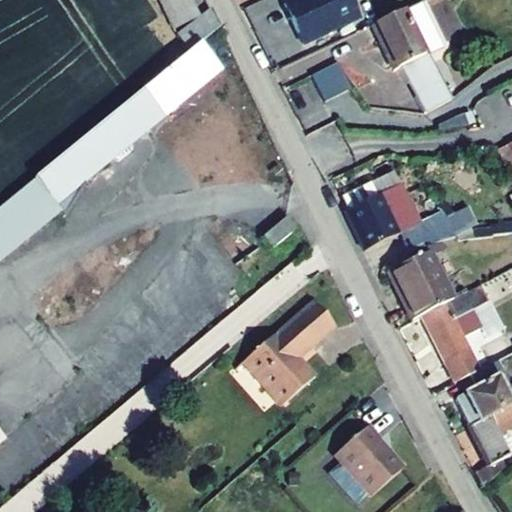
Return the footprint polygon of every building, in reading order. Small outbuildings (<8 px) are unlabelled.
[(191,6),(188,0),(174,0),(162,6),(167,17),(191,6)] [(348,0),(292,0),(283,5),(302,45),(357,20),(348,0)] [(441,48),(420,4),(371,27),(392,72),(398,69),(426,56),(441,48)] [(197,17),(191,6),(167,17),(172,29),(197,17)] [(209,10),(175,36),(187,53),(197,45),(219,28),(209,10)] [(197,45),(187,53),(33,181),(60,214),(63,219),(85,184),(93,176),(92,175),(112,159),(118,161),(130,151),(129,145),(219,71),(197,45)] [(426,56),(398,69),(423,115),(451,99),(426,56)] [(511,141),(495,152),(511,180),(511,141)] [(0,262),(60,214),(33,181),(0,207),(0,262)] [(372,182),(340,198),(347,212),(345,213),(364,252),(398,236),(406,254),(454,238),(439,214),(419,224),(411,206),(401,211),(391,190),(378,196),(372,182)] [(295,230),(286,219),(263,238),(272,249),(295,230)] [(216,239),(235,262),(254,247),(235,224),(216,239)] [(440,253),(436,245),(425,249),(428,254),(429,258),(440,253)] [(420,317),(452,301),(429,258),(428,254),(387,274),(412,321),(420,317)] [(420,317),(455,385),(469,377),(478,373),(461,339),(480,329),(471,312),(487,304),(478,288),(452,301),(420,317)] [(281,407),(313,379),(301,365),(298,368),(294,363),(312,348),(311,346),(333,327),(313,304),(292,322),(291,320),(247,359),(259,373),(254,377),(281,407)] [(145,333),(122,351),(144,380),(167,363),(145,333)] [(254,377),(259,373),(247,359),(242,364),(254,377)] [(454,401),(468,428),(511,405),(505,391),(497,377),(502,374),(497,363),(478,373),(469,377),(476,390),(454,401)] [(475,474),(482,488),(503,469),(499,462),(508,457),(498,437),(511,429),(511,405),(468,428),(488,468),(475,474)] [(367,427),(335,454),(372,496),(403,469),(389,453),(383,452),(375,444),(379,440),(367,427)] [(297,511),(254,462),(197,511),(297,511)] [(291,483),(300,482),(299,471),(290,471),(291,483)] [(447,511),(437,485),(431,477),(428,478),(388,511),(447,511)]
